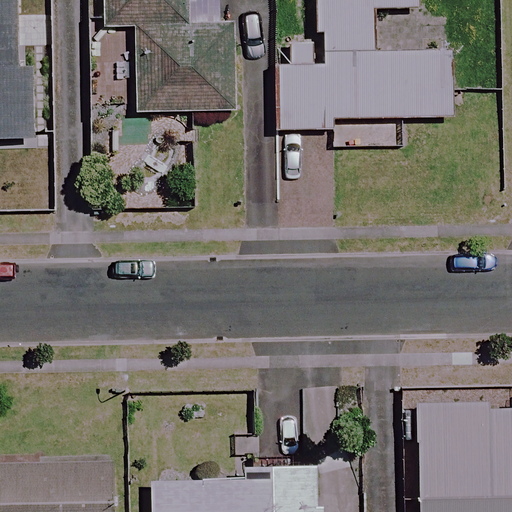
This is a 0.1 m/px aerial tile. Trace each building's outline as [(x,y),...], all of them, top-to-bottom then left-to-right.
[(18,0),(0,0),(0,141),(30,142),(29,67),(19,67),(18,0)] [(184,0),(108,0),(107,33),(143,34),(140,113),(231,115),(233,28),(184,27),(184,0)] [(313,70),(313,43),(292,43),(292,69),(278,69),(278,132),(332,132),(332,120),(453,120),(453,53),(418,54),(417,0),(317,0),(317,35),(325,35),(325,70),(313,70)] [(511,511),(511,456),(507,456),(507,470),(402,471),(402,511),(511,511)] [(116,511),(118,466),(0,463),(0,511),(116,511)] [(245,482),(153,483),(152,511),(319,511),(320,468),(245,469),(245,482)]
